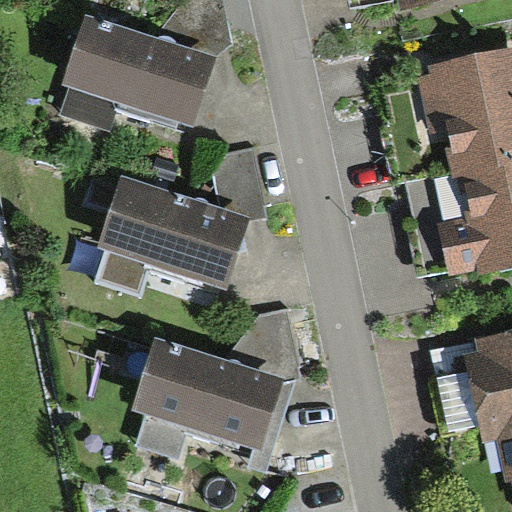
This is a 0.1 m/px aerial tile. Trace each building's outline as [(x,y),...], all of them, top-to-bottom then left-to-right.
[(86,24),(64,96),(195,136),(217,67),(236,50),(226,0),(185,0),(151,44),(86,24)] [(348,0),(351,13),(392,4),(396,21),(498,0),(348,0)] [(431,79),(381,89),(401,184),(407,182),(427,280),(450,275),(452,282),(479,276),(480,282),(511,275),(511,54),(429,71),(431,79)] [(116,214),(102,256),(229,297),(252,226),(270,223),(256,150),(228,155),(213,177),(220,215),(124,185),(122,189),(97,181),(89,206),(116,214)] [(156,346),(133,418),(263,458),(286,386),(303,382),(289,313),(260,319),(224,367),(156,346)] [(511,511),(511,340),(437,358),(454,433),(477,428),(483,451),(497,448),(511,511)]
